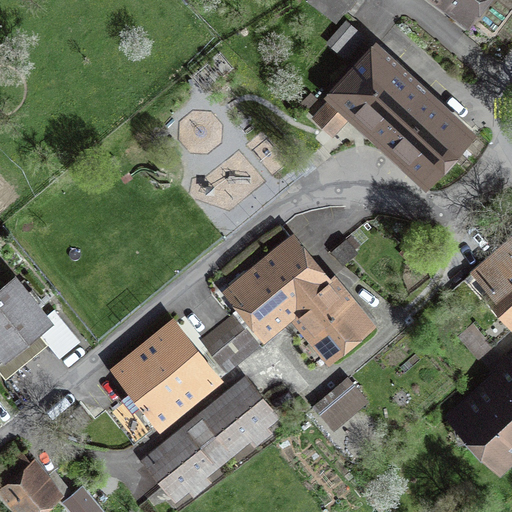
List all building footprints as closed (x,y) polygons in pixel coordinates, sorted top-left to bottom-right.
[(311,0),(309,3),(334,21),(351,0),(311,0)] [(448,0),(468,16),(481,0),(448,0)] [(348,24),(329,44),(341,56),(361,36),(348,24)] [(373,47),(332,91),(425,178),(466,135),(373,47)] [(293,231),(226,284),(247,311),(267,336),(293,316),(323,353),(364,321),(293,231)] [(511,234),(471,271),(498,301),(461,335),(478,354),(511,323),(511,234)] [(13,279),(0,289),(0,355),(5,361),(39,334),(57,357),(78,341),(55,311),(45,319),(13,279)] [(247,311),(226,284),(117,371),(133,391),(110,409),(133,437),(215,372),(198,350),(207,343),(225,366),(258,340),(240,317),(247,311)] [(511,450),(511,350),(447,409),(497,464),(511,450)] [(247,377),(144,459),(175,497),(278,416),(247,377)] [(347,378),(314,405),(332,427),(365,400),(347,378)] [(30,458),(0,480),(0,501),(8,511),(41,511),(60,499),(30,458)] [(75,511),(111,511),(83,477),(61,495),(75,511)]
